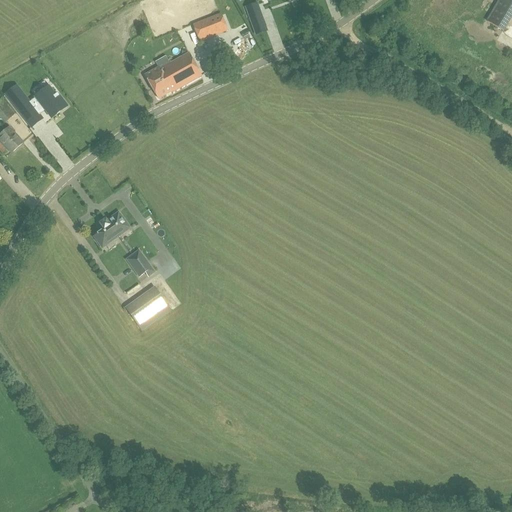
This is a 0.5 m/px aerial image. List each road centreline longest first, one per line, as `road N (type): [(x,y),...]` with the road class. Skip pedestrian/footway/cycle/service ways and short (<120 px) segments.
road 1 (tertiary): [(0,270),(47,196),(110,141),(373,0)]
road 2 (track): [(511,134),(337,25)]
road 3 (unclassified): [(110,511),(0,354)]
